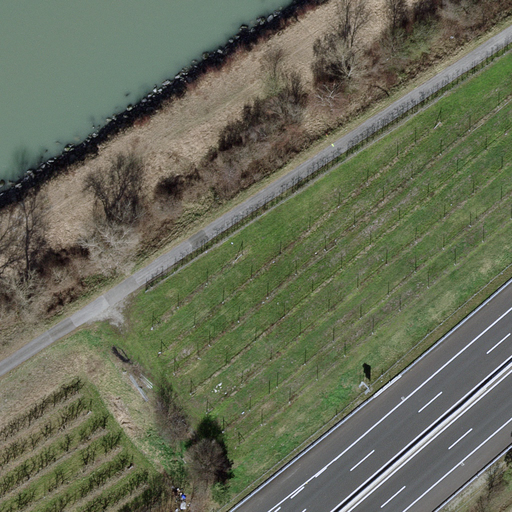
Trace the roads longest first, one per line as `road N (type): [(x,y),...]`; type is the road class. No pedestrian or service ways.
road 1 (unclassified): [(511,31),(0,368)]
road 2 (motorway): [(511,331),(301,511)]
road 3 (motorway): [(376,511),(511,395)]
